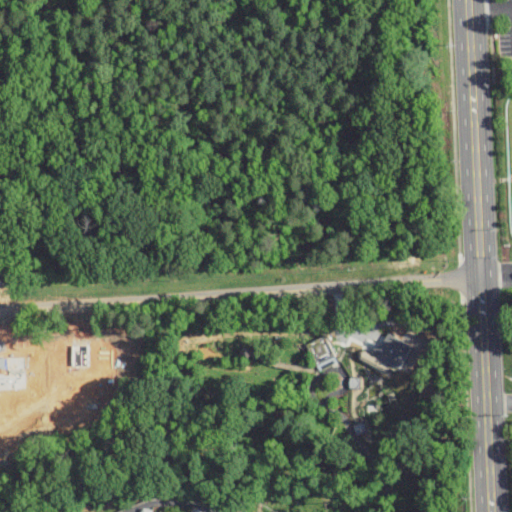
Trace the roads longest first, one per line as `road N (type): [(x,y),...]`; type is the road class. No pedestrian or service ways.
road 1 (secondary): [(492,511),(468,0)]
road 2 (residential): [(481,277),(0,310)]
